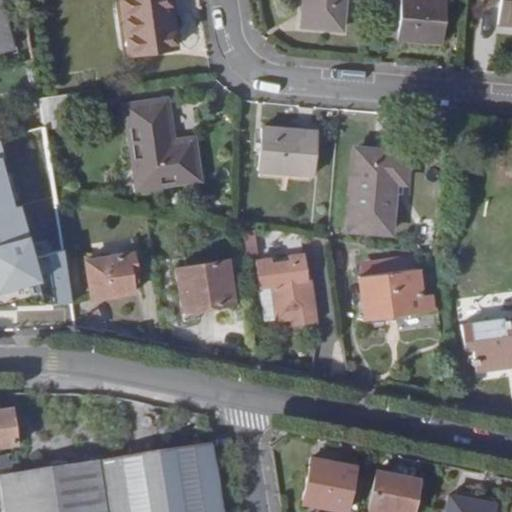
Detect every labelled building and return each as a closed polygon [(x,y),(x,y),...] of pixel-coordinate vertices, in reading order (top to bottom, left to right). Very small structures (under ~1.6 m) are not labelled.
[(1,0),(0,0),(0,52),(14,48),(1,0)] [(166,0),(122,0),(130,54),(174,48),(166,0)] [(343,0),(304,0),(303,24),(341,27),(343,0)] [(445,0),(384,0),(381,36),(443,41),(445,0)] [(511,0),(499,0),(498,20),(511,21),(511,0)] [(72,123),(67,92),(39,96),(44,125),(44,127),(72,123)] [(167,97),(126,104),(137,175),(197,166),(192,135),(173,138),(167,97)] [(316,131),(260,126),(257,168),(313,173),(316,131)] [(0,142),(0,304),(13,310),(71,301),(63,249),(32,257),(17,205),(11,206),(0,165),(0,158),(4,157),(0,142)] [(404,150),(353,146),(347,226),(388,229),(393,182),(402,183),(404,150)] [(134,252),(86,260),(92,298),(136,290),(134,276),(139,275),(134,252)] [(255,260),(258,285),(266,284),(267,288),(273,288),(278,318),(292,316),(293,324),(316,321),(309,278),(308,278),(304,253),(286,256),(286,261),(272,263),(271,258),(255,260)] [(229,259),(178,267),(183,306),(235,298),(229,259)] [(416,267),(358,274),(365,318),(433,308),(430,292),(421,293),(416,267)] [(266,284),(258,285),(262,320),(278,318),(273,288),(267,288),(266,284)] [(511,316),(458,324),(463,351),(473,349),(477,370),(511,364),(511,316)] [(11,410),(0,411),(0,450),(16,449),(11,410)] [(221,511),(211,445),(0,477),(6,511),(221,511)] [(303,500),(345,509),(354,466),(311,458),(303,500)] [(412,511),(418,478),(376,470),(369,503),(412,511)] [(490,511),(493,502),(448,493),(444,511),(490,511)]
